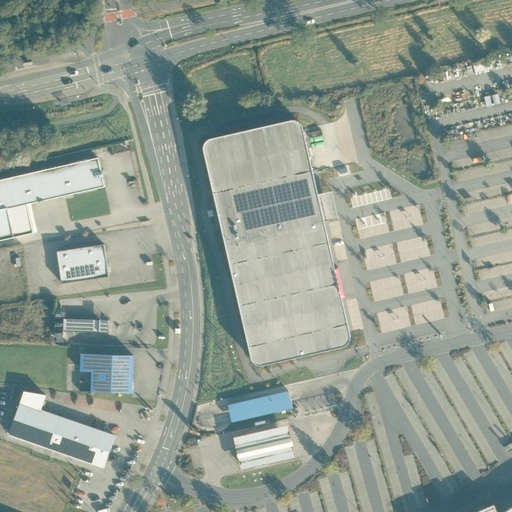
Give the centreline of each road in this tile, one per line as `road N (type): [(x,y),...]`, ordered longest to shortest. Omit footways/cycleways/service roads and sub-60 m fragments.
road 1 (tertiary): [(131,511),(175,420),(189,339),(184,258),(131,57)]
road 2 (secondary): [(131,57),(398,0)]
road 3 (secondary): [(308,0),(171,34),(131,57)]
road 4 (secondary): [(131,57),(0,91)]
